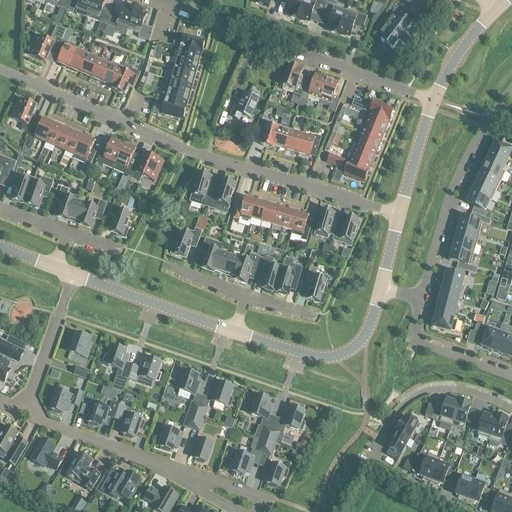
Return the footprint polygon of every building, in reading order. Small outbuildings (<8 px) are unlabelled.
[(47,0),(48,0),(59,4),(57,8),(67,11),(70,0),(47,0)] [(78,1),(74,0),(70,0),(67,11),(73,14),(78,1)] [(87,19),(93,0),(81,0),(76,14),(87,19)] [(93,0),(87,19),(107,26),(112,14),(103,11),(106,0),(93,0)] [(257,0),(256,4),(269,9),(272,0),(257,0)] [(305,0),(282,0),(282,1),(291,4),(287,15),(291,17),(291,18),(298,21),(305,0)] [(320,1),(317,0),(305,0),(298,21),(304,23),(305,22),(309,24),(313,13),(322,16),(327,3),(320,1)] [(327,3),(322,16),(331,19),(328,28),(327,30),(332,32),(332,33),(338,35),(346,14),(335,10),(336,7),(327,3)] [(377,4),(373,10),(379,14),(383,8),(377,4)] [(112,14),(107,26),(116,30),(118,26),(129,30),(137,9),(130,7),(129,8),(125,6),(121,17),(112,14)] [(137,9),(129,30),(140,35),(138,38),(149,42),(153,29),(143,26),(147,15),(143,13),(143,12),(137,9)] [(346,14),(338,35),(345,38),(345,37),(350,38),(354,27),(363,30),(368,18),(347,11),(346,14)] [(407,49),(415,39),(407,33),(412,25),(401,16),(397,21),(393,17),(380,34),(385,38),(381,42),(393,51),(399,43),(407,49)] [(57,26),(52,37),(57,39),(62,41),(67,31),(57,26)] [(181,48),(200,54),(201,54),(205,42),(185,36),(183,42),(175,40),(173,46),(181,48)] [(57,53),(62,41),(57,39),(52,37),(50,43),(37,37),(29,56),(46,64),(51,53),(56,55),(57,53)] [(62,41),(57,53),(56,55),(61,58),(58,64),(70,69),(79,49),(62,41)] [(200,54),(181,48),(178,59),(197,64),(200,54)] [(79,49),(70,69),(81,74),(88,57),(78,52),(79,49)] [(88,57),(81,74),(92,79),(100,62),(88,57)] [(197,64),(178,59),(176,66),(173,64),(171,69),(175,70),(194,76),(197,64)] [(100,62),(92,79),(103,84),(111,67),(100,62)] [(122,71),(111,67),(103,84),(114,88),(122,71)] [(300,100),(305,87),(298,85),(303,71),(291,67),(289,73),(287,72),(284,81),(285,81),(282,90),(294,94),(293,98),(300,100)] [(122,71),(114,88),(113,91),(125,96),(130,85),(135,87),(140,74),(141,73),(131,69),(129,75),(122,71)] [(175,70),(171,69),(168,80),(191,87),(194,76),(175,70)] [(149,75),(145,74),(141,83),(145,85),(149,75)] [(311,90),(305,87),(300,100),(307,103),(308,100),(319,104),(321,100),(320,100),(327,80),(316,76),(311,90)] [(168,80),(165,91),(169,92),(188,98),(191,87),(168,80)] [(339,84),(327,80),(320,100),(321,100),(331,104),(328,111),(336,113),(340,100),(334,98),(339,84)] [(163,97),(162,102),(185,108),(188,98),(169,92),(167,98),(163,97)] [(241,115),(250,119),(258,99),(245,94),(241,104),(237,102),(231,115),(239,119),(241,115)] [(34,129),(35,126),(37,121),(32,119),(37,108),(19,100),(11,119),(24,125),(21,130),(31,135),(34,129)] [(186,108),(185,108),(162,102),(156,100),(154,106),(164,109),(163,115),(183,121),(186,108)] [(370,115),(371,115),(388,122),(389,123),(394,111),(375,103),(370,115)] [(388,122),(371,115),(367,124),(384,131),(388,122)] [(34,129),(31,135),(29,140),(34,143),(36,139),(46,144),(54,125),(44,120),(39,131),(34,129),(35,126),(34,129)] [(262,121),(257,132),(265,135),(262,146),(274,150),(275,147),(279,130),(280,126),(269,123),(262,121)] [(233,126),(227,123),(224,130),(231,132),(233,126)] [(384,131),(367,124),(363,134),(380,141),(384,131)] [(64,129),(54,125),(46,144),(56,148),(64,129)] [(74,133),(64,129),(56,148),(65,152),(74,133)] [(291,133),(279,130),(275,147),(286,151),(291,133)] [(83,137),(74,133),(65,152),(75,157),(83,137)] [(291,133),(286,151),(298,154),(302,136),(291,133)] [(380,141),(363,134),(359,145),(376,152),(380,141)] [(302,136),(298,154),(310,158),(311,154),(316,156),(321,138),(315,136),(314,140),(302,136)] [(74,160),(78,162),(85,165),(90,167),(95,156),(90,153),(95,142),(83,137),(75,157),(74,160)] [(113,170),(124,146),(113,141),(109,149),(104,147),(97,163),(113,170)] [(496,143),(491,154),(507,161),(511,150),(511,147),(505,144),(506,144),(504,143),(502,146),(496,143)] [(376,152),(359,145),(354,155),(372,162),(376,152)] [(136,151),(124,146),(113,170),(130,178),(136,164),(138,159),(133,157),(136,151)] [(507,161),(491,154),(486,164),(503,171),(507,161)] [(45,157),(40,155),(36,164),(42,166),(45,157)] [(141,166),(136,164),(130,178),(140,182),(142,177),(155,182),(163,163),(146,155),(141,166)] [(327,164),(342,170),(346,161),(331,155),(327,164)] [(372,162),(354,155),(351,164),(368,171),(372,162)] [(0,178),(1,177),(7,179),(11,165),(5,163),(4,165),(0,163),(0,178)] [(368,171),(351,164),(350,164),(345,176),(364,184),(369,172),(368,171)] [(486,164),(482,174),(501,183),(506,172),(503,171),(486,164)] [(14,181),(12,187),(16,189),(12,200),(14,201),(16,201),(15,203),(21,205),(22,205),(23,203),(26,205),(34,180),(24,176),(25,172),(18,169),(18,170),(14,181)] [(212,176),(199,173),(190,203),(203,207),(205,198),(212,200),(213,194),(207,192),(212,176)] [(501,183),(482,174),(477,184),(496,193),(501,183)] [(34,180),(26,205),(29,206),(29,207),(35,210),(36,208),(38,209),(43,194),(49,195),(53,182),(42,178),(41,182),(40,182),(34,180)] [(209,208),(215,210),(216,206),(228,210),(236,185),(233,184),(234,182),(226,180),(226,181),(226,182),(223,181),(219,195),(213,194),(212,200),(209,208)] [(496,193),(477,184),(472,194),(491,202),(492,203),(496,193)] [(70,220),(77,203),(78,198),(67,195),(69,191),(62,189),(57,202),(63,204),(58,218),(70,222),(70,220)] [(491,202),(472,194),(468,204),(486,212),(491,202)] [(251,222),(257,202),(246,199),(243,208),(238,206),(234,219),(240,221),(240,219),(251,222)] [(87,206),(80,224),(80,225),(91,229),(96,216),(102,218),(107,204),(100,202),(98,210),(87,206)] [(125,239),(129,230),(127,229),(131,216),(119,212),(122,204),(116,202),(111,215),(117,217),(111,232),(118,235),(118,237),(125,239)] [(257,202),(251,222),(252,220),(262,223),(267,205),(257,202)] [(77,203),(70,220),(80,224),(87,206),(77,203)] [(267,205),(262,223),(272,226),(277,208),(267,205)] [(288,211),(277,208),(272,226),(282,229),(288,211)] [(323,211),(315,236),(327,240),(329,235),(335,237),(335,236),(341,216),(335,214),(332,214),(333,212),(326,210),(325,212),(323,211)] [(298,214),(288,211),(282,229),(292,232),(291,235),(298,214)] [(470,220),(462,218),(459,229),(480,235),(483,224),(489,225),(491,220),(472,213),(470,220)] [(298,214),(291,235),(302,238),(301,241),(307,242),(311,228),(306,226),(308,217),(298,214)] [(335,237),(333,242),(345,245),(345,246),(351,248),(353,243),(359,222),(356,221),(357,219),(350,217),(349,219),(347,218),(341,216),(335,236),(335,237)] [(480,235),(459,229),(456,240),(477,245),(480,235)] [(186,259),(192,244),(198,246),(202,232),(196,230),(195,234),(190,232),(188,236),(181,233),(177,246),(175,245),(171,255),(179,258),(179,256),(186,259)] [(206,240),(203,250),(201,253),(207,255),(203,269),(214,273),(215,271),(221,254),(223,246),(206,240)] [(477,245),(456,240),(453,250),(474,256),(477,245)] [(474,256),(453,250),(450,261),(458,264),(456,269),(476,275),(477,269),(471,267),(474,256)] [(221,254),(215,271),(225,275),(231,257),(221,254)] [(231,255),(231,257),(225,275),(235,279),(242,259),(231,255)] [(242,259),(235,279),(235,280),(246,284),(251,270),(257,272),(262,259),(255,257),(254,261),(243,257),(242,259)] [(276,292),(283,267),(272,264),(273,260),(267,258),(263,272),(269,273),(264,289),(266,289),(265,291),(272,293),(273,291),(276,292)] [(283,267),(276,292),(279,293),(279,295),(286,297),(286,295),(288,296),(289,291),(291,286),(292,281),(298,283),(303,268),(296,266),(295,270),(283,267)] [(329,278),(316,274),(317,270),(310,269),(306,282),(312,284),(307,300),(315,302),(314,303),(322,305),(325,295),(323,295),(329,278)] [(447,273),(444,284),(465,289),(468,278),(447,273)] [(444,284),(442,295),(459,299),(462,300),(465,289),(444,284)] [(442,295),(439,305),(456,310),(456,309),(458,300),(459,299),(442,295)] [(439,306),(436,315),(453,320),(456,310),(439,305),(439,306)] [(436,317),(433,328),(455,334),(456,328),(458,323),(458,321),(453,320),(436,315),(436,317)] [(478,323),(474,334),(479,336),(483,324),(478,322),(478,323)] [(492,351),(499,331),(489,327),(481,347),(492,351)] [(499,331),(492,351),(502,355),(510,335),(499,331)] [(70,343),(66,352),(71,353),(71,354),(87,360),(92,345),(88,343),(89,339),(87,338),(88,336),(80,334),(79,336),(77,335),(74,345),(70,343)] [(511,335),(510,335),(502,355),(511,358),(511,335)] [(0,342),(0,354),(7,358),(5,363),(0,360),(0,384),(1,383),(4,384),(11,371),(8,369),(10,365),(9,365),(12,361),(18,364),(24,352),(1,340),(0,342)] [(128,380),(133,367),(126,365),(129,358),(124,356),(126,352),(124,351),(124,349),(116,347),(116,348),(114,348),(110,358),(106,357),(103,364),(108,365),(107,366),(123,372),(116,391),(118,391),(124,393),(128,380)] [(133,367),(128,380),(136,382),(138,377),(154,383),(154,381),(159,383),(161,375),(157,374),(160,364),(158,363),(159,361),(151,358),(151,360),(149,360),(147,364),(142,362),(140,369),(133,367)] [(51,375),(55,362),(49,361),(45,373),(51,375)] [(77,369),(75,376),(88,380),(90,373),(77,369)] [(179,380),(176,389),(180,390),(179,391),(196,397),(197,394),(201,382),(196,381),(198,376),(196,376),(196,374),(189,371),(188,373),(186,372),(183,382),(179,380)] [(214,387),(210,399),(209,401),(226,407),(226,406),(230,407),(233,400),(229,399),(232,388),(230,387),(231,386),(223,383),(222,385),(220,384),(219,388),(214,387)] [(53,411),(53,413),(60,416),(61,414),(63,415),(64,411),(69,412),(72,405),(78,407),(83,394),(75,392),(73,397),(58,392),(57,393),(53,392),(50,399),(55,400),(51,411),(53,411)] [(125,396),(123,402),(131,405),(133,399),(125,396)] [(268,421),(270,416),(273,407),(268,405),(270,401),(268,400),(268,398),(261,396),(260,398),(258,397),(254,407),(250,406),(248,413),(252,415),(251,416),(268,421)] [(153,407),(154,400),(143,399),(143,407),(153,407)] [(439,405),(435,417),(441,418),(439,423),(451,427),(459,402),(451,399),(450,401),(447,400),(445,406),(439,405)] [(471,406),(459,402),(451,427),(463,431),(466,422),(472,424),(476,412),(470,410),(471,406)] [(94,406),(90,404),(87,411),(91,413),(88,423),(90,424),(89,426),(97,428),(98,427),(100,427),(101,423),(106,425),(108,418),(115,420),(119,407),(112,404),(110,410),(94,404),(94,406)] [(200,407),(193,404),(189,416),(196,418),(200,407)] [(436,407),(429,405),(425,417),(432,419),(436,407)] [(119,407),(115,420),(122,422),(119,429),(124,431),(123,435),(125,436),(124,438),(132,440),(132,439),(135,439),(138,429),(142,430),(145,423),(141,422),(141,420),(125,415),(127,409),(119,407)] [(200,407),(196,418),(203,421),(207,409),(200,407)] [(279,433),(275,445),(280,447),(284,435),(283,435),(285,427),(298,432),(298,430),(302,432),(305,424),(301,423),(304,413),(302,412),(303,410),(295,407),(294,409),(292,409),(291,413),(286,411),(281,426),(278,433),(279,433)] [(482,421),(476,420),(472,432),(478,433),(477,436),(489,439),(496,417),(488,414),(487,416),(484,415),(482,421)] [(196,418),(189,416),(185,428),(192,430),(196,418)] [(496,417),(489,439),(488,442),(501,446),(503,438),(509,440),(511,430),(511,427),(507,426),(508,421),(496,417)] [(203,421),(196,418),(192,430),(199,432),(203,421)] [(404,418),(396,433),(398,434),(409,440),(412,441),(416,433),(414,432),(418,425),(406,418),(405,419),(404,418)] [(10,456),(7,462),(6,462),(15,467),(29,444),(20,439),(19,441),(16,438),(18,434),(7,426),(3,432),(0,429),(0,450),(6,454),(7,454),(10,456)] [(166,429),(166,430),(162,429),(159,436),(163,438),(160,448),(162,449),(161,451),(169,453),(170,451),(172,452),(173,448),(178,449),(183,435),(166,429)] [(265,429),(261,440),(268,443),(272,431),(265,429)] [(272,431),(268,443),(275,445),(279,433),(278,433),(272,431)] [(390,450),(387,455),(397,461),(409,440),(398,434),(389,449),(390,450)] [(213,445),(196,439),(191,454),(196,456),(194,460),(197,460),(196,462),(204,465),(204,463),(206,464),(213,445)] [(298,443),(296,450),(303,452),(309,442),(304,439),(301,444),(298,443)] [(42,440),(30,460),(44,469),(46,465),(57,472),(63,461),(56,457),(56,458),(52,455),(56,448),(42,440)] [(268,443),(261,440),(257,452),(264,454),(268,443)] [(268,443),(264,454),(271,457),(275,445),(268,443)] [(91,472),(88,470),(93,461),(79,453),(65,477),(75,483),(77,480),(84,484),(82,487),(91,493),(101,475),(92,470),(91,472)] [(255,459),(249,457),(238,454),(238,455),(234,453),(231,461),(235,462),(232,473),(234,473),(233,475),(241,478),(242,476),(244,477),(245,472),(250,474),(255,459)] [(421,457),(416,469),(422,471),(420,477),(423,478),(422,480),(431,484),(439,464),(440,459),(428,455),(427,459),(421,457)] [(268,464),(267,469),(263,479),(268,480),(266,484),(269,485),(268,487),(276,490),(276,488),(278,488),(282,478),(286,479),(289,472),(284,471),(285,469),(268,464)] [(439,464),(431,484),(439,487),(440,484),(443,486),(444,483),(450,485),(455,473),(449,471),(450,468),(439,464)] [(4,473),(1,478),(8,482),(13,474),(8,471),(6,474),(4,473)] [(119,496),(128,501),(129,502),(142,481),(127,473),(123,480),(117,477),(118,477),(117,476),(113,483),(108,480),(101,491),(116,500),(119,496)] [(456,475),(452,487),(458,489),(456,495),(459,497),(458,499),(466,502),(473,482),(456,475)] [(473,482),(466,502),(467,502),(475,505),(475,503),(479,504),(480,501),(486,504),(490,492),(484,489),(486,484),(475,480),(474,480),(473,482)] [(156,511),(169,511),(179,497),(164,489),(160,496),(157,494),(157,493),(151,489),(144,501),(154,506),(152,509),(156,511)] [(498,496),(492,494),(488,505),(494,508),(491,511),(505,511),(511,496),(500,491),(498,496)]
